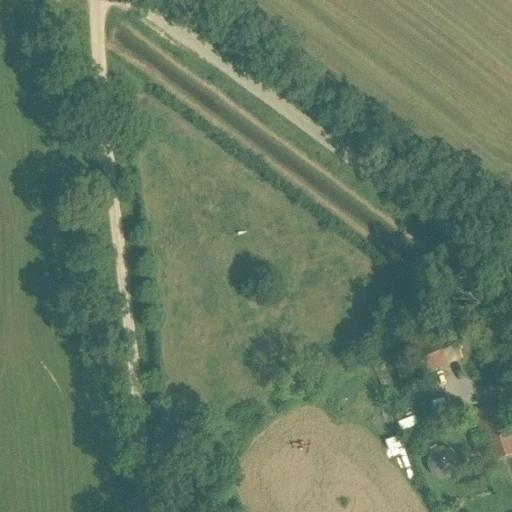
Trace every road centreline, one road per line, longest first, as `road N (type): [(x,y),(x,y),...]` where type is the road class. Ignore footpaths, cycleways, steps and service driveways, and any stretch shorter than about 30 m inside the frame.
road 1 (track): [(146,511),(101,128),(101,0)]
road 2 (unclassified): [(511,299),(475,262),(132,0)]
